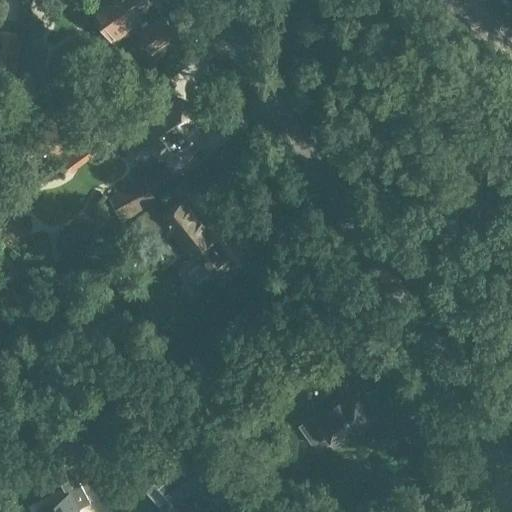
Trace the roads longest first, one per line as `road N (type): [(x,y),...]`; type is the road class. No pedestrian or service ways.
road 1 (residential): [(511,472),(204,0)]
road 2 (track): [(511,482),(402,479),(359,492),(335,511)]
